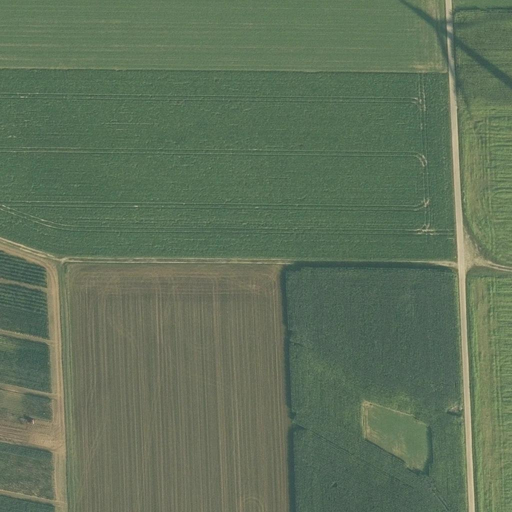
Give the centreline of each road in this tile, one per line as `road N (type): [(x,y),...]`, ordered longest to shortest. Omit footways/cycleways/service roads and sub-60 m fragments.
road 1 (track): [(472,511),(448,0)]
road 2 (track): [(460,263),(60,259),(0,238)]
